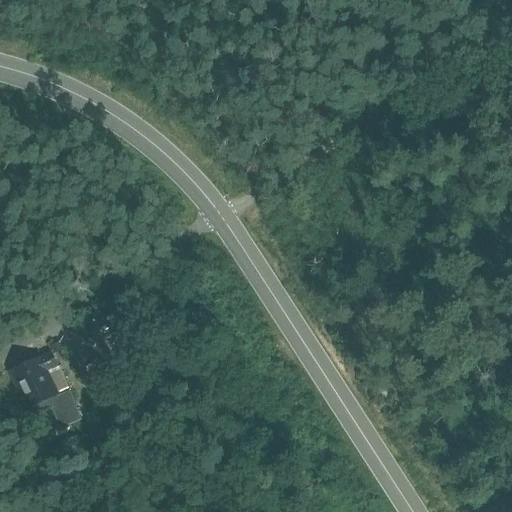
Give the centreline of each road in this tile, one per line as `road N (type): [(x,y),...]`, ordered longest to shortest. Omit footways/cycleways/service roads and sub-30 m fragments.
road 1 (unclassified): [(0,70),(85,100),(178,166),(245,253),(411,511)]
road 2 (track): [(0,348),(511,30)]
